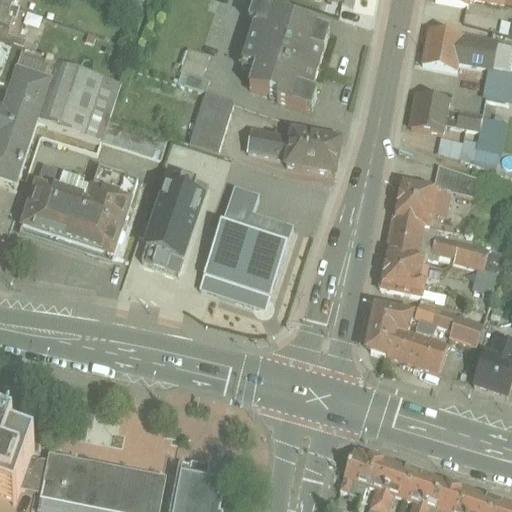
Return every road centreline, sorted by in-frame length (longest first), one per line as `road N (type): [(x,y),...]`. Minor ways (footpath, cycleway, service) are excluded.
road 1 (tertiary): [(399,0),(314,398)]
road 2 (secondary): [(0,326),(314,398)]
road 3 (secondary): [(314,398),(511,456)]
